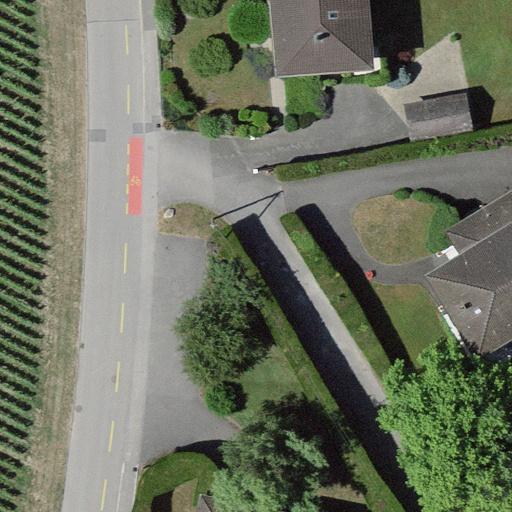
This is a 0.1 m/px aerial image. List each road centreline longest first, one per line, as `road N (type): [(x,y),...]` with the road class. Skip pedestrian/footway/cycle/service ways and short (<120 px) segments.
road 1 (residential): [(429,511),(220,169),(120,168)]
road 2 (residential): [(92,511),(120,168)]
road 3 (residential): [(120,168),(114,0)]
